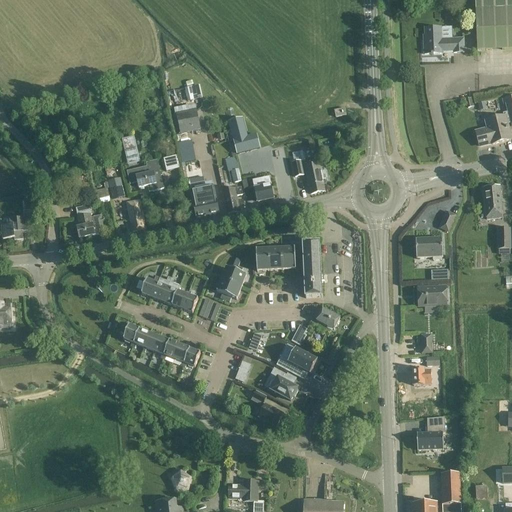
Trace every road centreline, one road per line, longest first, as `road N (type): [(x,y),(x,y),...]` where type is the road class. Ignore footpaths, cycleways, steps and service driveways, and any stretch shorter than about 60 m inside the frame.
road 1 (tertiary): [(49,258),(327,202)]
road 2 (residential): [(195,416),(50,324),(42,293),(49,258)]
road 3 (secondary): [(379,170),(369,0)]
road 4 (unclassified): [(49,258),(55,198),(48,176),(0,114)]
road 5 (secondary): [(391,485),(383,325)]
road 6 (residential): [(298,451),(368,325)]
road 7 (residential): [(327,202),(332,301),(368,325)]
